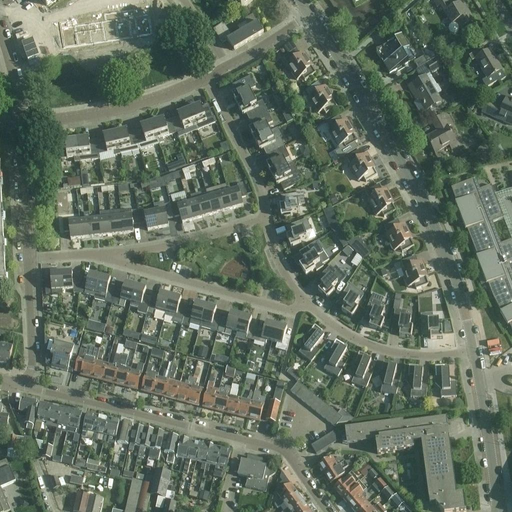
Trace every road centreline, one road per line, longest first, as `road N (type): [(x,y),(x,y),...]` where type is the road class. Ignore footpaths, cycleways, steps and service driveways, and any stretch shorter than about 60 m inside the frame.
road 1 (residential): [(474,352),(449,261),(308,14)]
road 2 (residential): [(27,388),(283,449),(334,511)]
road 3 (residential): [(304,304),(285,309),(100,257)]
road 4 (residential): [(19,124),(80,119),(208,78)]
road 5 (residential): [(474,352),(405,356),(353,340),(304,304)]
road 6 (residential): [(100,257),(265,219)]
road 7 (residential): [(495,511),(474,352)]
road 8 (residential): [(265,219),(208,78)]
road 9 (residential): [(26,258),(19,124)]
road 10 (unknown): [(14,80),(119,0)]
road 11 (residential): [(27,388),(26,258)]
road 12 (unknown): [(302,472),(333,453),(358,452),(395,460),(398,485)]
